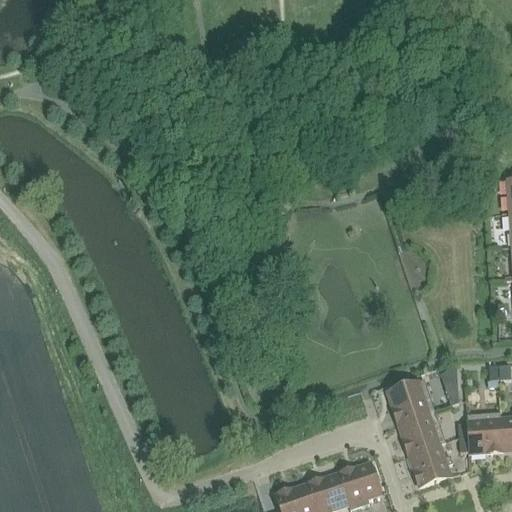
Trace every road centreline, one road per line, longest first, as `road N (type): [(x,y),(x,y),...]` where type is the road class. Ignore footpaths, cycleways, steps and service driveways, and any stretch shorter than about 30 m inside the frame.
road 1 (unclassified): [(252,477),(182,500),(157,493),(52,265),(0,204)]
road 2 (residential): [(252,477),(374,437),(403,511)]
